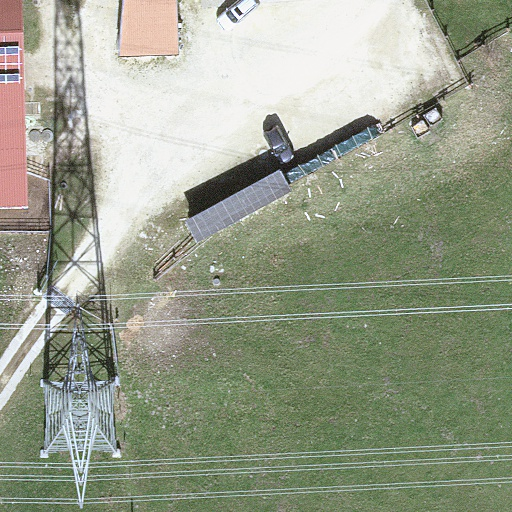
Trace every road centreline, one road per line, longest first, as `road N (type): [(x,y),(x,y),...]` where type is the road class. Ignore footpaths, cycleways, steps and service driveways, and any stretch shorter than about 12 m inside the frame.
road 1 (unclassified): [(352,0),(153,187)]
road 2 (track): [(0,395),(153,187)]
